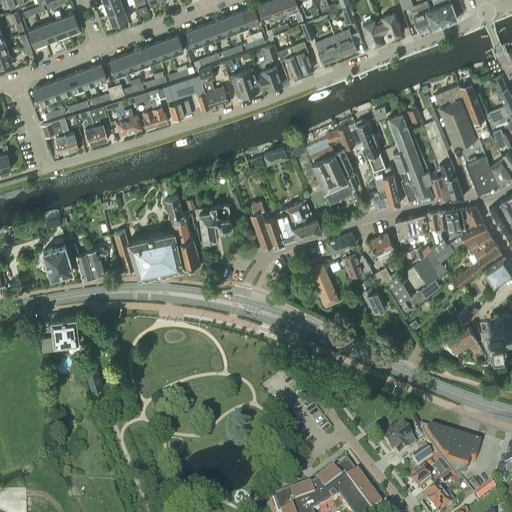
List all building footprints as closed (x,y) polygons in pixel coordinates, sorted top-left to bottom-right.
[(10,10),(16,8),(12,0),(7,0),(10,10)] [(48,9),(58,5),(55,0),(54,0),(46,3),(48,9)] [(110,0),(104,2),(108,13),(124,8),(120,0),(110,0)] [(133,0),(137,8),(146,5),(144,0),(133,0)] [(258,4),(264,21),(275,16),(269,0),(258,4)] [(269,0),(275,16),(287,12),(282,0),(269,0)] [(282,0),(287,12),(299,7),(295,0),(282,0)] [(399,0),(402,10),(410,7),(413,6),(411,0),(399,0)] [(425,11),(413,15),(419,32),(458,18),(451,1),(450,1),(449,0),(432,0),(435,6),(425,10),(425,11)] [(335,3),(328,6),(330,12),(331,12),(332,11),(337,9),(335,3)] [(33,8),(35,14),(45,10),(43,4),(33,8)] [(139,15),(149,11),(146,5),(137,8),(139,15)] [(242,10),(248,26),(260,21),(254,6),(242,10)] [(321,8),(322,13),(323,14),(326,13),(330,12),(328,6),(324,7),(321,8)] [(355,21),(349,6),(341,9),(347,24),(355,21)] [(310,9),(310,10),(311,14),(312,16),(313,16),(318,14),(316,7),(310,9)] [(26,17),(35,14),(33,8),(24,11),(26,17)] [(128,19),(124,8),(108,13),(113,25),(128,19)] [(231,15),(237,30),(248,26),(242,10),(231,15)] [(15,23),(21,21),(18,11),(11,14),(14,23),(15,23)] [(379,20),(384,33),(388,32),(389,37),(395,35),(397,36),(400,34),(401,32),(402,32),(394,12),(382,17),(383,19),(379,20)] [(62,18),(68,33),(80,29),(74,13),(62,18)] [(220,19),(226,34),(237,30),(231,15),(220,19)] [(51,22),(57,38),(68,33),(62,18),(51,22)] [(209,23),(214,38),(226,34),(220,19),(209,23)] [(307,20),(301,23),(307,39),(314,37),(307,20)] [(380,35),(384,33),(379,20),(375,22),(375,20),(362,25),(370,44),(382,39),(380,35)] [(19,32),(24,30),(21,21),(15,23),(19,32)] [(40,26),(46,42),(57,38),(51,22),(40,26)] [(198,27),(203,42),(214,38),(209,23),(198,27)] [(28,30),(34,46),(46,42),(40,26),(28,30)] [(192,47),(203,42),(198,27),(186,32),(192,47)] [(337,42),(342,55),(356,49),(353,41),(351,37),(350,33),(336,39),(337,42)] [(20,36),(23,45),(29,43),(26,34),(20,36)] [(166,39),(171,55),(183,50),(177,35),(166,39)] [(253,40),(255,46),(265,42),(263,36),(253,40)] [(323,63),(342,55),(337,42),(336,39),(335,37),(316,45),(323,63)] [(155,43),(160,59),(171,55),(166,39),(155,43)] [(0,41),(0,53),(8,51),(4,40),(0,41)] [(249,41),(244,43),(246,49),(255,46),(253,40),(249,41)] [(292,45),(292,46),(302,72),(312,68),(307,54),(309,54),(304,41),(292,45)] [(27,55),(32,53),(29,43),(23,45),(27,55)] [(143,48),(149,63),(160,59),(155,43),(143,48)] [(274,43),(263,47),(267,59),(278,55),(274,43)] [(240,45),(231,48),(233,54),(242,50),(240,45)] [(292,46),(277,51),(281,61),(286,59),(292,76),(302,72),(292,46)] [(132,52),(138,67),(149,63),(143,48),(132,52)] [(223,57),(233,54),(231,48),(221,51),(223,57)] [(0,67),(13,63),(8,51),(0,53),(0,67)] [(121,56),(127,71),(138,67),(132,52),(121,56)] [(208,56),(210,62),(220,58),(218,52),(208,56)] [(115,76),(127,71),(121,56),(109,60),(115,76)] [(199,59),(201,65),(210,62),(208,56),(199,59)] [(89,68),(95,83),(107,79),(101,63),(89,68)] [(200,74),(206,92),(210,107),(211,109),(229,103),(228,100),(230,100),(228,92),(225,92),(223,86),(214,89),(213,86),(211,79),(215,78),(211,65),(198,69),(200,75),(200,74)] [(268,89),(281,84),(275,66),(262,71),(263,73),(257,75),(262,89),(268,87),(268,89)] [(241,71),(249,94),(250,94),(250,93),(260,90),(252,67),(241,71)] [(78,72),(84,88),(95,83),(89,68),(78,72)] [(178,71),(180,77),(189,74),(188,68),(178,71)] [(168,74),(170,80),(180,77),(178,71),(168,74)] [(249,94),(241,71),(231,75),(239,97),(249,94)] [(67,76),(73,92),(84,88),(78,72),(67,76)] [(163,87),(166,96),(168,101),(196,91),(197,94),(206,92),(200,74),(200,75),(163,87)] [(493,78),(492,79),(498,91),(497,92),(503,104),(504,105),(509,116),(511,119),(511,118),(511,94),(501,74),(493,78)] [(155,78),(157,84),(166,81),(164,75),(155,78)] [(56,80),(62,96),(73,92),(67,76),(56,80)] [(146,81),(147,87),(157,84),(155,78),(146,81)] [(45,85),(50,100),(62,96),(56,80),(45,85)] [(470,82),(459,86),(473,122),(474,122),(481,119),(483,124),(476,127),(476,128),(481,140),(492,136),(485,118),(483,113),(470,82)] [(114,85),(118,97),(133,92),(131,86),(123,89),(121,83),(114,85)] [(131,86),(133,92),(144,88),(142,83),(131,86)] [(458,84),(434,94),(439,106),(438,107),(455,146),(454,146),(456,152),(461,150),(478,190),(478,191),(479,191),(493,185),(494,188),(500,185),(490,163),(481,140),(476,128),(476,127),(483,124),(481,119),(474,122),(473,122),(459,86),(458,86),(458,84)] [(39,105),(50,100),(45,85),(33,89),(39,105)] [(108,87),(110,93),(112,99),(118,97),(114,85),(108,87)] [(147,92),(157,125),(169,121),(166,111),(164,112),(162,106),(157,107),(154,97),(159,96),(160,98),(166,96),(163,87),(147,92)] [(146,128),(157,125),(147,92),(135,95),(137,102),(144,100),(147,110),(143,112),(145,118),(143,118),(146,128)] [(202,110),(210,107),(206,92),(197,94),(202,110)] [(99,96),(101,102),(112,99),(110,93),(99,96)] [(91,99),(92,105),(101,102),(99,96),(91,99)] [(434,120),(440,134),(446,149),(450,148),(428,96),(425,97),(429,107),(434,120)] [(185,115),(192,113),(188,99),(169,105),(173,119),(185,116),(185,115)] [(77,103),(79,109),(89,106),(87,100),(77,103)] [(68,106),(70,112),(79,109),(77,103),(68,106)] [(406,109),(411,122),(421,118),(416,105),(406,109)] [(504,105),(486,112),(493,129),(500,126),(500,127),(502,131),(504,130),(505,133),(505,134),(511,130),(508,122),(506,117),(509,116),(504,105)] [(89,110),(99,142),(108,139),(103,123),(100,123),(99,118),(106,115),(103,106),(89,110)] [(55,110),(57,116),(66,113),(64,107),(55,110)] [(124,109),(131,132),(143,129),(138,114),(133,116),(131,107),(124,109)] [(377,119),(386,115),(383,107),(374,110),(377,119)] [(120,136),(131,132),(124,109),(124,108),(117,110),(120,120),(116,121),(120,136)] [(45,113),(47,119),(57,116),(55,110),(45,113)] [(90,145),(99,142),(89,110),(80,113),(82,118),(84,119),(87,118),(88,123),(84,124),(86,128),(85,128),(90,145)] [(399,170),(403,179),(401,180),(409,201),(418,198),(419,199),(436,196),(430,176),(427,167),(422,155),(404,112),(387,118),(399,149),(392,152),(398,170),(399,170)] [(486,112),(483,113),(485,118),(492,136),(496,147),(497,146),(501,151),(503,155),(511,167),(511,150),(509,147),(509,146),(506,142),(500,145),(499,146),(494,136),(494,135),(495,135),(493,131),(492,129),(493,129),(486,112)] [(65,117),(60,119),(70,151),(79,148),(74,131),(70,132),(65,117)] [(60,119),(41,125),(45,136),(55,133),(61,153),(70,151),(60,119)] [(428,139),(442,171),(443,171),(445,178),(451,198),(464,196),(456,174),(455,174),(440,134),(434,120),(424,124),(427,133),(429,138),(428,139)] [(368,121),(356,125),(373,171),(385,167),(368,121)] [(344,125),(336,128),(340,137),(344,147),(345,149),(362,142),(355,126),(356,125),(354,122),(345,126),(344,125)] [(493,129),(492,129),(493,131),(495,135),(494,135),(494,136),(499,146),(500,145),(506,142),(509,146),(509,147),(511,150),(511,143),(511,144),(509,141),(505,134),(505,133),(504,130),(502,131),(500,127),(500,126),(493,129)] [(335,142),(308,154),(329,201),(352,190),(351,188),(358,185),(353,174),(355,173),(343,148),(344,147),(340,137),(336,128),(331,130),(332,131),(325,133),(328,142),(335,140),(335,142)] [(492,136),(481,140),(490,163),(500,185),(511,176),(511,167),(503,155),(501,151),(497,146),(496,147),(492,136)] [(0,171),(11,169),(7,154),(9,153),(7,144),(3,146),(5,154),(0,155),(0,171)] [(268,163),(287,157),(284,147),(265,154),(268,163)] [(384,187),(388,202),(389,202),(390,206),(401,203),(393,173),(385,175),(383,169),(373,172),(374,178),(375,178),(377,185),(376,185),(378,189),(384,187)] [(262,179),(260,173),(259,170),(251,173),(251,174),(253,179),(254,182),(262,179)] [(430,176),(436,196),(437,199),(451,197),(451,198),(445,178),(443,171),(442,171),(430,176)] [(384,204),(388,202),(384,187),(378,189),(376,185),(375,185),(373,184),(368,185),(367,187),(368,190),(370,191),(375,206),(376,205),(376,206),(378,208),(382,207),(384,204)] [(232,192),(238,209),(244,207),(238,190),(232,192)] [(171,220),(171,223),(187,218),(185,212),(182,213),(176,193),(164,197),(170,220),(171,220)] [(192,199),(187,200),(190,210),(194,208),(196,218),(200,217),(203,238),(217,236),(216,231),(219,230),(221,227),(229,226),(231,223),(231,218),(227,216),(227,213),(229,210),(228,205),(225,203),(211,205),(211,203),(212,203),(211,197),(206,198),(207,205),(198,207),(198,208),(195,208),(192,199)] [(511,203),(507,197),(499,202),(511,223),(511,203)] [(305,199),(287,206),(298,237),(322,229),(317,217),(313,218),(305,199)] [(254,213),(250,214),(263,247),(274,243),(274,244),(284,241),(276,218),(275,215),(274,215),(273,212),(268,214),(266,214),(261,201),(251,204),(254,213)] [(511,223),(499,202),(489,208),(502,233),(508,229),(511,236),(511,223)] [(286,207),(273,212),(274,215),(275,215),(276,218),(284,241),(298,237),(287,206),(286,207)] [(465,208),(469,223),(482,220),(476,206),(465,208)] [(456,209),(461,229),(464,227),(465,231),(470,229),(469,226),(470,226),(469,223),(465,208),(456,209)] [(445,211),(451,235),(461,229),(456,209),(445,211)] [(319,214),(317,217),(322,229),(324,228),(337,223),(332,210),(319,214)] [(441,229),(441,232),(445,231),(444,229),(443,225),(445,224),(449,238),(451,235),(445,211),(445,210),(437,211),(440,226),(441,229)] [(31,233),(47,227),(60,222),(57,214),(56,211),(27,221),(31,233)] [(435,228),(439,242),(443,239),(441,232),(441,229),(440,226),(437,211),(427,211),(431,229),(435,228)] [(413,216),(417,232),(423,230),(425,236),(430,235),(425,213),(413,215),(413,216)] [(404,218),(409,238),(413,237),(412,233),(417,232),(413,216),(404,218)] [(173,230),(182,264),(201,261),(187,218),(171,223),(173,230)] [(404,239),(409,238),(404,218),(394,220),(398,236),(403,235),(404,239)] [(414,265),(427,284),(428,284),(435,278),(446,269),(440,260),(444,257),(454,249),(464,242),(465,241),(474,236),(488,229),(486,226),(483,222),(470,226),(469,226),(470,229),(465,231),(462,233),(447,243),(443,239),(439,242),(431,248),(429,250),(430,253),(414,265)] [(441,232),(443,239),(447,243),(462,233),(465,231),(464,227),(461,229),(451,235),(449,238),(445,224),(443,225),(444,229),(445,231),(441,232)] [(182,265),(182,264),(173,230),(127,240),(124,229),(113,231),(125,270),(136,267),(138,275),(145,273),(146,274),(157,271),(165,270),(165,269),(171,268),(171,267),(181,265),(182,265)] [(474,236),(465,241),(464,242),(471,252),(472,253),(473,252),(482,245),(481,245),(492,237),(488,229),(474,236)] [(326,240),(331,252),(356,242),(352,231),(326,240)] [(375,254),(393,246),(388,232),(370,240),(375,254)] [(482,245),(473,252),(478,259),(498,245),(492,237),(481,245),(482,245)] [(50,276),(72,270),(69,258),(68,252),(67,252),(64,243),(63,238),(54,240),(56,245),(42,249),(45,259),(44,259),(41,263),(42,267),(47,269),(48,268),(50,276)] [(93,275),(92,274),(85,249),(78,251),(75,241),(68,244),(71,254),(74,263),(78,262),(83,278),(84,278),(86,280),(90,278),(92,275),(93,275)] [(85,249),(92,274),(104,270),(100,258),(105,256),(105,254),(107,251),(106,247),(103,246),(102,244),(85,249)] [(413,248),(417,258),(424,255),(420,245),(413,248)] [(502,252),(498,245),(478,259),(476,261),(476,262),(453,278),(459,286),(477,272),(474,269),(479,265),(480,267),(502,252)] [(409,261),(417,258),(413,248),(405,251),(409,261)] [(357,252),(342,257),(349,276),(370,267),(362,254),(358,256),(357,252)] [(493,285),(494,285),(511,272),(511,266),(503,253),(482,268),(493,285)] [(325,305),(339,299),(322,262),(308,268),(325,305)] [(380,270),(374,273),(379,285),(380,284),(382,289),(387,286),(388,286),(386,284),(392,280),(391,278),(386,268),(380,270)] [(392,280),(386,284),(388,286),(390,290),(402,282),(398,275),(391,278),(392,280)] [(366,280),(360,284),(363,290),(361,290),(362,292),(368,305),(371,304),(375,311),(386,305),(378,290),(373,292),(371,288),(370,286),(369,286),(366,280)] [(420,289),(426,297),(433,292),(439,287),(433,280),(428,284),(420,289)] [(511,299),(508,300),(509,310),(511,310),(511,311),(490,315),(491,325),(487,326),(488,333),(486,334),(487,339),(492,338),(493,347),(494,347),(494,346),(511,344),(511,299)] [(410,310),(406,303),(400,307),(404,314),(410,310)] [(463,321),(467,324),(478,309),(474,306),(463,321)] [(51,320),(54,336),(41,337),(43,350),(56,348),(55,343),(79,340),(76,316),(51,320)] [(481,349),(477,341),(468,324),(446,336),(456,353),(470,345),(473,353),(481,349)] [(92,391),(103,388),(97,364),(86,368),(92,391)] [(405,442),(412,437),(403,424),(383,438),(391,451),(395,448),(399,454),(409,447),(405,442)] [(480,444),(419,424),(423,434),(423,435),(455,477),(467,468),(470,460),(475,461),(480,444)] [(415,458),(420,465),(427,460),(422,453),(415,458)] [(346,508),(345,508),(347,511),(370,511),(380,505),(378,503),(379,502),(370,490),(369,491),(366,486),(367,486),(358,474),(357,474),(346,459),(331,470),(330,469),(319,478),(316,480),(317,481),(310,485),(309,484),(306,485),(306,484),(293,489),(293,490),(290,491),(289,488),(271,495),(274,503),(276,511),(312,511),(319,510),(318,508),(325,506),(331,501),(332,502),(338,498),(342,503),(343,502),(346,508)] [(434,467),(441,477),(449,471),(442,461),(434,467)] [(427,475),(430,472),(424,464),(413,472),(416,476),(411,480),(418,489),(431,479),(427,475)] [(503,473),(505,466),(499,464),(496,476),(505,478),(506,474),(503,473)] [(449,471),(441,477),(445,482),(453,476),(449,471)] [(476,473),(464,482),(469,489),(471,492),(484,482),(476,473)] [(486,485),(482,488),(487,494),(495,488),(491,482),(486,485)] [(426,500),(431,506),(446,495),(438,485),(427,494),(429,498),(426,500)] [(473,494),(474,495),(473,495),(477,501),(487,494),(482,488),(479,490),(473,494)] [(466,492),(456,499),(460,505),(470,497),(473,495),(474,495),(473,494),(471,492),(469,489),(466,492)] [(446,495),(431,506),(436,511),(439,510),(441,511),(443,511),(453,504),(446,495)]
